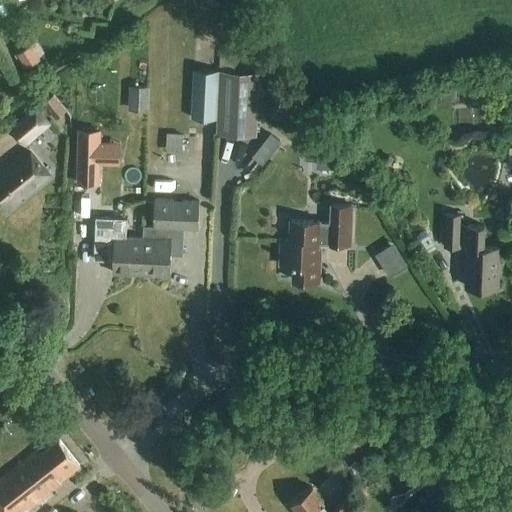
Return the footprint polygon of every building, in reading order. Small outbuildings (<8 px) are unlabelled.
[(17,53),(26,68),(34,63),(26,48),(17,53)] [(219,119),(221,70),(194,69),(191,117),(219,119)] [(221,70),(219,119),(218,134),(256,136),(260,72),(221,70)] [(129,110),(148,111),(149,86),(130,85),(129,110)] [(42,105),(55,120),(66,111),(53,95),(42,105)] [(7,127),(24,146),(49,125),(32,105),(7,127)] [(100,184),(100,164),(101,142),(101,129),(77,129),(76,184),(100,184)] [(181,151),(180,134),(163,135),(164,152),(181,151)] [(253,156),(264,165),(281,142),(271,134),(253,156)] [(319,141),(318,163),(334,163),(334,142),(319,141)] [(30,151),(0,175),(0,198),(8,208),(49,174),(30,151)] [(141,238),(140,238),(138,274),(169,275),(170,256),(181,256),(182,228),(197,229),(198,202),(154,200),(153,228),(141,227),(141,238)] [(381,207),(350,206),(332,205),(331,222),(291,220),(290,239),(281,238),(280,264),(294,265),(293,280),(319,282),(321,249),(318,249),(318,243),(330,243),(330,244),(380,246),(381,207)] [(444,214),(443,247),(465,248),(464,287),(497,288),(498,272),(501,270),(501,263),(498,261),(498,247),(484,247),(485,225),(461,224),(461,214),(444,214)] [(103,218),(102,246),(97,245),(96,263),(112,272),(138,274),(140,238),(127,237),(127,219),(103,218)] [(336,457),(352,445),(338,427),(323,438),(336,457)] [(22,511),(79,466),(59,440),(40,455),(36,450),(0,478),(0,511),(22,511)] [(351,462),(341,466),(348,483),(358,478),(351,462)] [(359,511),(348,497),(330,511),(312,488),(292,503),(298,511),(359,511)]
